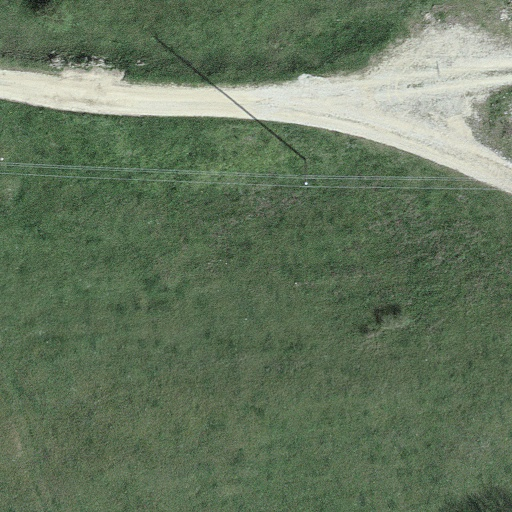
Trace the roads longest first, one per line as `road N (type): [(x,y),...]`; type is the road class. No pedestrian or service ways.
road 1 (track): [(511,85),(363,106),(0,92)]
road 2 (track): [(363,106),(511,184)]
